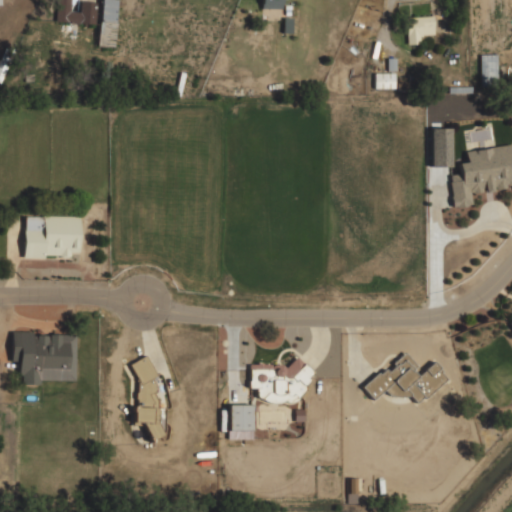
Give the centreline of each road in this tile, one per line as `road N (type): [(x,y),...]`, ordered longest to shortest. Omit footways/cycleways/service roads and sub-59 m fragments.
road 1 (residential): [(163,305),(208,316),(435,315),(469,305),(511,262)]
road 2 (residential): [(147,280),(134,282),(123,298),(137,320),(150,320),(163,305),(162,292),(147,280)]
road 3 (residential): [(0,294),(123,298)]
